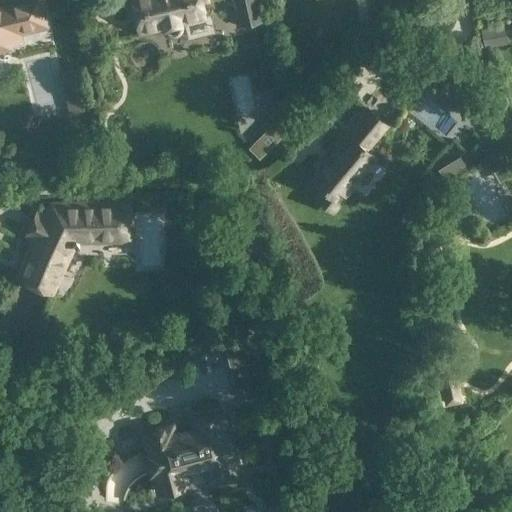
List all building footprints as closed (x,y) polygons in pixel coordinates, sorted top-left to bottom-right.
[(0,33),(15,29),(16,32),(46,24),(39,0),(14,0),(8,2),(9,6),(0,8),(0,33)] [(204,16),(199,0),(129,0),(138,32),(162,26),(162,28),(163,30),(164,31),(166,33),(167,34),(170,34),(171,35),(173,34),(176,33),(177,33),(178,31),(179,29),(180,27),(180,26),(180,24),(179,22),(204,16)] [(234,0),(240,24),(264,19),(259,0),(234,0)] [(507,43),(504,24),(480,29),(485,48),(507,43)] [(81,66),(59,72),(69,113),(84,109),(80,93),(88,91),(81,66)] [(343,135),(345,137),(311,179),(323,189),(315,198),(330,211),(349,188),(346,186),(371,156),(363,149),(383,125),(364,109),(343,135)] [(270,124),(248,147),(259,158),(282,134),(291,132),(287,115),(269,119),(270,124)] [(460,153),(448,160),(455,171),(467,165),(460,153)] [(128,202),(52,205),(20,273),(50,289),(73,241),(74,241),(75,244),(78,242),(77,239),(129,237),(128,202)] [(437,234),(452,226),(446,214),(431,221),(437,234)] [(256,316),(259,327),(269,325),(266,314),(256,316)] [(246,398),(267,393),(252,332),(222,339),(234,388),(243,386),(246,398)] [(138,413),(167,397),(157,378),(128,394),(138,413)] [(463,401),(459,386),(441,389),(445,405),(463,401)] [(139,428),(155,494),(190,485),(187,470),(201,467),(205,481),(240,473),(223,407),(189,415),(191,423),(176,427),(174,419),(139,428)]
